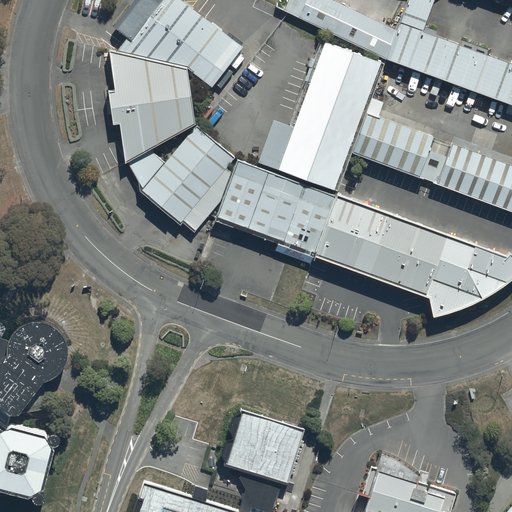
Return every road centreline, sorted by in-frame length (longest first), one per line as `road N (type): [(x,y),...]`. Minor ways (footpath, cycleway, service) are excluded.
road 1 (unclassified): [(45,0),(23,93),(51,183),(108,261),(160,296)]
road 2 (unclassified): [(213,315),(306,350),(392,366),(430,367),(511,336)]
road 3 (unclassified): [(213,315),(109,500)]
road 4 (unclassified): [(109,500),(160,296)]
